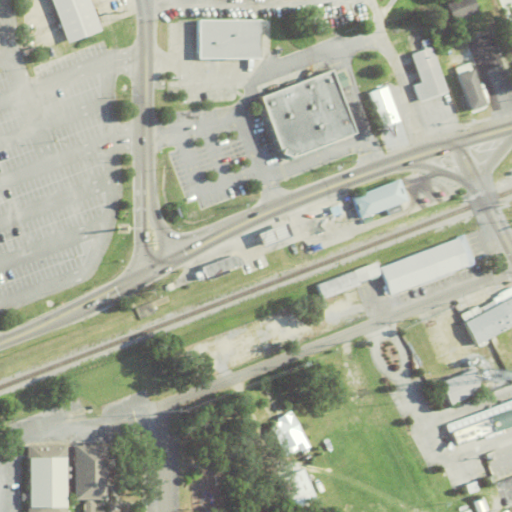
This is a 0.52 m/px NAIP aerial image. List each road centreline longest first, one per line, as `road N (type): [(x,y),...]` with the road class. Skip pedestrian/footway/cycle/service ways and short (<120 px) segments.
road 1 (secondary): [(453,144),(226,227),(104,302),(0,345)]
road 2 (residential): [(511,271),(180,400),(166,416),(164,477)]
road 3 (secondary): [(148,0),(152,270)]
road 4 (residential): [(426,152),(369,0)]
road 5 (tertiary): [(453,144),(511,249)]
